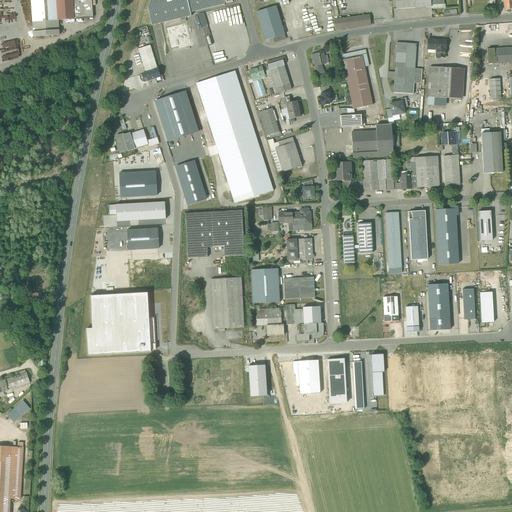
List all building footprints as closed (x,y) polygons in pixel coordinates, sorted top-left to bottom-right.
[(58,20),(56,0),(30,0),(33,32),(59,30),(58,20)] [(56,0),(58,20),(74,19),(72,0),(56,0)] [(72,0),(74,19),(93,18),(91,0),(72,0)] [(191,16),(190,13),(187,0),(150,0),(147,8),(152,25),(161,23),(191,16)] [(187,0),(190,13),(224,5),(224,4),(233,2),(232,0),(187,0)] [(431,5),(430,0),(395,0),(396,9),(431,7),(431,5)] [(443,8),(443,4),(443,0),(430,0),(431,5),(431,7),(431,9),(443,8)] [(511,0),(503,0),(504,10),(511,9),(511,0)] [(284,35),(276,6),(257,12),(265,40),(274,38),(275,42),(286,38),(285,34),(284,35)] [(198,15),(202,26),(207,25),(203,13),(198,15)] [(333,20),(335,30),(371,25),(370,15),(334,20),(333,20)] [(192,19),(191,16),(161,23),(171,64),(191,59),(201,57),(199,48),(194,29),(192,19)] [(139,49),(150,45),(148,40),(138,43),(139,49)] [(436,57),(445,58),(446,40),(431,40),(431,49),(437,50),(439,50),(438,53),(436,53),(436,57)] [(396,43),(395,73),(388,72),(387,77),(394,78),(393,93),(413,94),(414,83),(414,79),(415,69),(416,44),(396,43)] [(146,73),(157,69),(150,45),(139,49),(138,49),(146,73)] [(511,47),(494,48),(495,64),(511,62),(511,47)] [(203,59),(200,48),(199,48),(201,57),(191,59),(191,61),(203,59)] [(487,49),(488,64),(495,64),(494,48),(487,49)] [(343,60),(353,109),(354,109),(373,105),(365,68),(369,67),(365,50),(341,55),(343,60)] [(315,64),(317,74),(324,73),(324,70),(322,70),(321,62),(325,61),(325,63),(324,56),(323,53),(319,54),(319,53),(315,54),(315,55),(312,56),(313,62),(315,64)] [(267,63),(268,65),(283,60),(283,63),(287,62),(285,56),(269,61),(267,63)] [(290,84),(284,65),(283,63),(283,60),(268,65),(270,70),(271,74),(276,89),(290,84)] [(251,77),(252,78),(256,77),(256,78),(264,75),(262,67),(254,70),(254,69),(249,71),(250,74),(251,77)] [(446,98),(459,99),(461,68),(430,67),(428,97),(434,97),(446,98)] [(142,81),(144,82),(145,82),(147,81),(155,78),(156,77),(159,76),(157,69),(146,73),(144,73),(143,73),(141,74),(140,76),(140,77),(140,79),(141,80),(142,81)] [(414,83),(421,84),(422,69),(415,69),(414,79),(414,83)] [(196,84),(235,203),(272,190),(234,72),(196,84)] [(274,94),(277,93),(271,74),(268,75),(274,94)] [(261,79),(253,81),(258,97),(266,95),(261,79)] [(489,79),(490,99),(501,99),(500,79),(489,79)] [(276,89),(277,93),(291,89),(290,84),(276,89)] [(155,101),(168,141),(198,132),(195,123),(185,91),(155,101)] [(329,94),(329,92),(321,94),(321,95),(321,96),(319,97),(321,105),(323,104),(323,105),(329,104),(329,103),(331,102),(331,101),(332,101),(333,99),(332,97),(331,96),(330,96),(330,94),(329,94)] [(446,98),(434,97),(434,105),(446,106),(446,98)] [(287,107),(288,111),(298,108),(296,100),(290,102),(287,103),(288,107),(287,107)] [(402,101),(401,102),(389,104),(390,109),(392,116),(399,114),(404,113),(403,108),(402,101)] [(262,111),(269,135),(275,133),(279,132),(271,108),(262,111)] [(300,116),(298,108),(288,111),(289,114),(290,114),(291,118),(294,118),(300,116)] [(269,135),(262,111),(259,112),(266,136),(267,136),(269,135)] [(339,116),(340,127),(362,126),(361,115),(355,115),(348,115),(339,116)] [(376,131),(371,131),(351,132),(353,159),(386,157),(387,157),(387,160),(362,161),(363,181),(363,189),(363,191),(363,192),(394,190),(393,179),(392,159),(392,157),(393,156),(393,150),(392,146),(392,134),(391,124),(376,125),(376,131)] [(143,130),(124,136),(128,150),(129,150),(148,144),(147,141),(143,130)] [(442,145),(442,146),(452,146),(456,145),(455,132),(453,132),(447,132),(447,134),(442,135),(442,145)] [(481,133),(483,174),(502,173),(500,132),(489,133),(481,133)] [(121,152),(128,150),(124,136),(124,135),(123,136),(119,135),(117,141),(121,152)] [(280,147),(275,148),(271,150),(278,173),(283,172),(302,166),(294,142),(293,137),(279,142),(280,147)] [(148,144),(149,147),(159,144),(157,138),(147,141),(148,144)] [(443,156),(445,186),(460,185),(458,155),(452,155),(443,156)] [(416,174),(417,188),(420,187),(437,186),(435,167),(435,157),(415,158),(415,163),(416,168),(416,174)] [(175,167),(187,205),(206,199),(194,161),(175,167)] [(339,175),(339,180),(351,180),(351,174),(349,174),(348,168),(351,168),(351,162),(346,162),(336,163),(336,175),(339,175)] [(407,171),(407,175),(416,174),(416,168),(415,163),(410,163),(407,163),(407,171)] [(402,183),(402,189),(407,189),(407,188),(411,188),(417,188),(416,174),(407,175),(400,175),(400,181),(401,181),(402,183)] [(119,177),(120,197),(157,195),(156,175),(119,177)] [(402,183),(396,183),(396,181),(393,179),(394,190),(397,190),(402,189),(402,183)] [(350,184),(351,192),(354,192),(358,192),(358,190),(363,189),(363,181),(358,182),(358,184),(357,184),(354,184),(350,184)] [(303,188),(304,198),(314,198),(313,187),(312,187),(303,188)] [(116,215),(117,222),(166,219),(165,202),(116,205),(116,215)] [(268,220),(267,207),(263,207),(263,209),(259,210),(259,215),(263,215),(263,220),(268,220)] [(309,213),(308,209),(300,209),(300,212),(293,213),(293,221),(293,223),(294,231),(312,230),(312,225),(309,225),(309,224),(311,224),(310,213),(309,213)] [(455,209),(435,210),(438,265),(458,264),(455,209)] [(185,214),(188,259),(208,257),(207,248),(224,247),(224,256),(244,255),(242,210),(185,214)] [(408,212),(409,219),(425,218),(425,211),(408,212)] [(385,213),(388,269),(401,268),(398,212),(385,213)] [(280,222),(293,221),(293,213),(292,213),(280,214),(280,222)] [(491,217),(478,218),(480,241),(492,240),(491,217)] [(427,259),(425,218),(409,219),(411,260),(427,259)] [(357,224),(359,254),(372,253),(371,223),(357,224)] [(157,228),(127,230),(128,250),(159,248),(157,228)] [(342,236),(344,264),(354,263),(353,235),(342,236)] [(286,240),(287,260),(298,260),(298,259),(296,239),(286,240)] [(314,255),(312,255),(311,239),(296,239),(298,259),(313,259),(313,258),(314,258),(314,255)] [(500,248),(482,249),(483,257),(501,256),(500,248)] [(278,268),(251,270),(253,304),(280,302),(278,268)] [(211,280),(214,330),(218,330),(224,329),(244,328),(241,278),(211,280)] [(283,279),(284,300),(314,298),(313,278),(283,279)] [(447,284),(427,285),(430,331),(450,329),(447,284)] [(473,289),(462,290),(464,320),(475,319),(473,289)] [(492,292),(480,293),(481,323),(493,322),(492,292)] [(147,293),(90,296),(92,328),(86,329),(88,355),(150,352),(150,350),(155,350),(154,318),(149,318),(147,293)] [(397,296),(383,297),(384,322),(398,321),(397,296)] [(304,334),(304,324),(303,309),(295,310),(295,305),(285,305),(286,311),(286,325),(295,324),(296,335),(304,334)] [(303,307),(303,309),(304,324),(316,324),(321,323),(320,306),(303,307)] [(417,306),(405,307),(407,327),(418,326),(417,306)] [(281,325),(281,312),(280,309),(256,310),(256,314),(257,326),(266,326),(281,325)] [(312,334),(312,339),(318,338),(323,336),(323,333),(323,329),(323,323),(321,323),(316,324),(317,334),(312,334)] [(304,324),(304,334),(309,334),(312,334),(317,334),(316,324),(304,324)] [(266,326),(267,336),(284,335),(283,325),(281,325),(266,326)] [(371,355),(372,373),(382,372),(384,372),(383,354),(371,355)] [(343,359),(327,360),(330,405),(346,404),(343,359)] [(318,360),(298,361),(299,386),(300,394),(320,393),(318,360)] [(361,361),(352,362),(355,410),(364,409),(361,361)] [(265,365),(248,366),(250,397),(267,396),(265,365)] [(1,381),(4,391),(30,383),(26,372),(1,381)] [(383,396),(382,372),(372,373),(373,396),(383,396)] [(22,401),(9,412),(15,419),(28,408),(22,401)] [(15,419),(9,412),(7,415),(14,423),(29,409),(28,408),(15,419)] [(428,461),(426,411),(417,412),(420,462),(428,461)] [(0,511),(9,511),(10,499),(20,499),(23,448),(17,448),(15,447),(13,447),(0,446),(0,511)]
